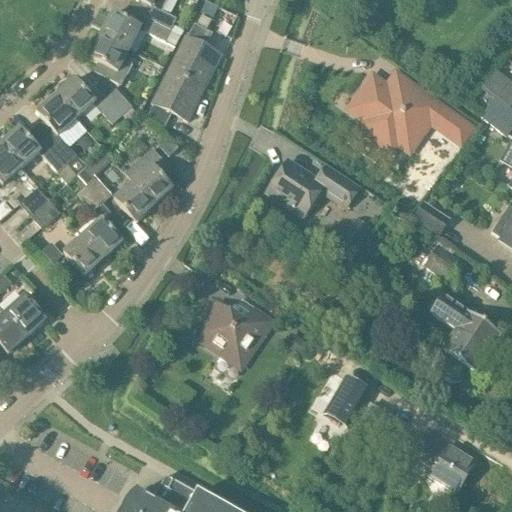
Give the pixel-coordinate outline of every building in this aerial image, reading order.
[(131,0),(126,10),(170,33),(176,21),(162,14),(168,0),(131,0)] [(164,44),(170,33),(126,10),(121,21),(111,16),(100,38),(128,52),(139,31),(164,44)] [(220,27),(216,34),(225,39),(229,32),(220,27)] [(128,52),(100,38),(88,61),(97,65),(92,74),(120,88),(131,66),(123,62),(128,52)] [(184,39),(167,73),(203,91),(220,58),(184,39)] [(203,91),(167,73),(150,107),(186,125),(203,91)] [(372,78),(348,112),(360,121),(399,148),(408,155),(429,126),(445,137),(457,120),(441,109),(405,83),(396,96),(384,88),(372,78)] [(54,98),(75,122),(94,106),(72,82),(54,98)] [(106,101),(122,118),(131,111),(115,93),(106,101)] [(76,178),(86,169),(76,159),(57,138),(75,122),(54,98),(35,115),(42,123),(34,131),(66,167),(67,167),(76,178)] [(511,132),(511,113),(495,100),(479,119),(505,141),(511,132)] [(122,118),(106,101),(95,110),(111,128),(122,118)] [(457,120),(445,137),(462,149),(474,132),(457,120)] [(56,176),(66,167),(34,131),(25,139),(18,131),(0,146),(0,148),(20,171),(38,156),(56,176)] [(168,160),(177,151),(169,141),(159,150),(168,160)] [(20,171),(0,148),(0,186),(2,188),(20,171)] [(124,176),(132,185),(153,209),(171,192),(167,188),(176,180),(151,151),(124,176)] [(511,178),(506,189),(511,192),(511,155),(505,152),(498,164),(511,171),(511,178)] [(302,220),(320,194),(345,210),(358,191),(324,169),(315,182),(287,163),(265,196),(302,220)] [(86,189),(101,207),(109,200),(94,182),(86,189)] [(153,209),(132,185),(113,202),(134,225),(153,209)] [(86,189),(76,197),(92,215),(99,222),(113,238),(122,230),(101,207),(86,189)] [(30,220),(48,204),(36,191),(18,207),(30,220)] [(59,217),(48,204),(30,220),(41,233),(59,217)] [(422,206),(412,222),(439,240),(449,224),(422,206)] [(511,221),(499,241),(498,243),(511,251),(511,221)] [(99,222),(81,239),(102,263),(120,246),(99,222)] [(346,236),(335,252),(350,262),(361,247),(346,236)] [(102,263),(81,239),(62,256),(84,279),(102,263)] [(436,247),(421,269),(448,287),(463,266),(436,247)] [(1,276),(0,277),(0,296),(11,287),(1,276)] [(441,298),(426,320),(451,337),(485,359),(499,337),(466,315),(441,298)] [(4,316),(25,340),(43,324),(22,300),(4,316)] [(239,371),(271,325),(252,312),(243,324),(217,306),(194,340),(239,371)] [(0,348),(7,356),(25,340),(4,316),(0,319),(0,348)] [(355,349),(368,358),(391,325),(377,316),(355,349)] [(290,335),(283,346),(298,357),(306,345),(290,335)] [(485,359),(451,337),(438,357),(445,362),(436,376),(453,387),(455,385),(459,385),(463,379),(461,375),(461,374),(465,377),(468,372),(474,376),(485,359)] [(345,368),(322,399),(346,414),(369,381),(345,368)] [(367,407),(351,437),(386,456),(402,427),(367,407)] [(414,481),(452,503),(470,474),(459,467),(461,463),(428,444),(419,460),(424,464),(414,481)] [(223,511),(166,480),(165,479),(151,504),(134,495),(126,509),(125,511),(124,511),(223,511)]
